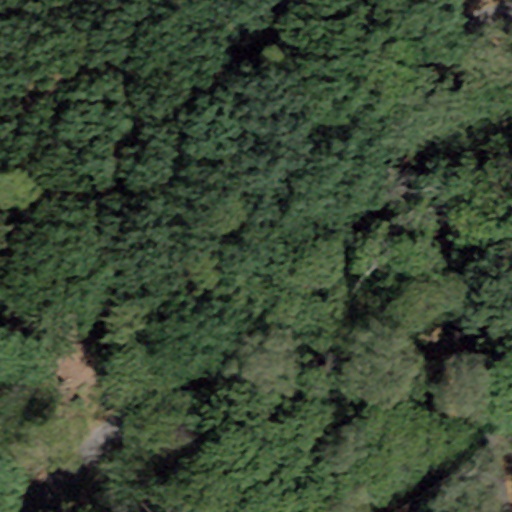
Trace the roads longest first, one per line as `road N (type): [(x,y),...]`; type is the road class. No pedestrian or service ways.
road 1 (unclassified): [(511,22),(463,36),(409,66),(344,130),(228,306),(40,511)]
road 2 (unclassified): [(501,511),(454,292),(468,232),(511,171)]
